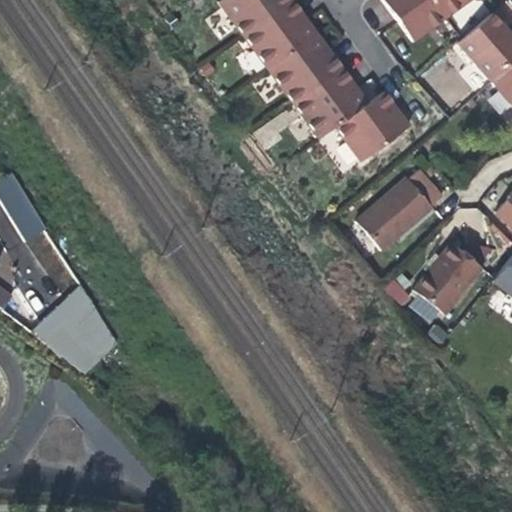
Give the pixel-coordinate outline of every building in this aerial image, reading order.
[(376,100),(365,107),(354,92),(349,95),(339,82),(328,65),(322,58),(326,55),(315,39),(303,23),(299,27),(292,18),(280,1),(279,0),(224,0),(216,6),(317,143),(333,131),(359,165),(405,131),(394,116),(389,118),(384,111),(376,100)] [(384,0),(380,3),(412,47),(476,0),(384,0)] [(458,47),(491,84),(511,67),(511,46),(504,38),(489,21),(458,47)] [(511,67),(491,84),(511,110),(511,67)] [(506,122),(511,117),(511,110),(491,84),(481,93),(506,122)] [(0,203),(23,241),(45,228),(12,172),(0,179),(0,203)] [(403,182),(354,227),(380,256),(429,211),(428,210),(440,200),(429,188),(416,174),(404,184),(403,182)] [(511,198),(510,196),(491,220),(511,236),(511,198)] [(447,251),(410,297),(442,322),(478,276),(458,260),(447,251)] [(511,259),(489,288),(511,306),(511,259)] [(383,291),(403,306),(411,294),(391,280),(383,291)] [(80,378),(122,338),(74,289),(32,329),(80,378)] [(0,313),(0,314),(11,301),(0,292),(0,313)]
